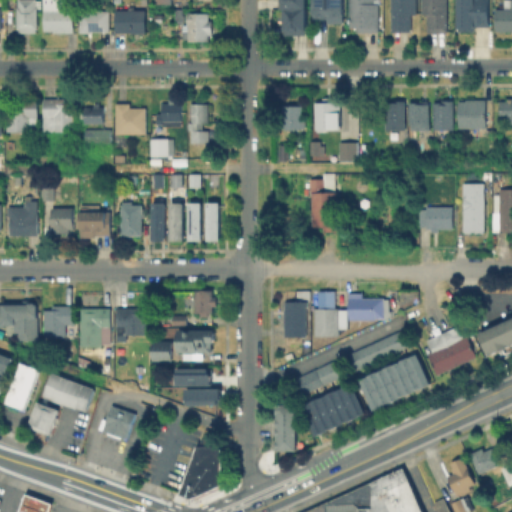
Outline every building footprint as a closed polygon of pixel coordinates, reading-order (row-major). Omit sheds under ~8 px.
[(37,0),(37,6),(38,6),(39,28),(36,28),(36,31),(20,31),(20,27),(18,27),(18,6),(19,6),(19,0),(37,0)] [(65,0),(65,8),(74,7),(74,31),(55,29),(45,29),(45,8),(53,8),(53,0),(65,0)] [(307,0),(307,23),(308,29),(284,30),(284,0),(307,0)] [(343,0),(344,17),(313,18),(313,0),(343,0)] [(376,0),(376,5),(381,5),(381,33),(359,33),(359,27),(351,27),(351,0),(376,0)] [(413,33),(393,33),(393,0),(418,0),(418,16),(413,16),(413,33)] [(449,0),(449,15),(448,33),(429,33),(429,15),(425,15),(425,0),(449,0)] [(478,0),(478,30),(460,30),(460,0),(478,0)] [(511,0),(511,30),(496,30),(496,8),(505,7),(505,0),(511,0)] [(148,9),(149,32),(134,32),(134,31),(118,31),(118,9),(118,1),(135,1),(135,9),(148,9)] [(112,10),(112,30),(93,30),(93,31),(81,31),(81,10),(82,9),(82,4),(95,4),(95,10),(112,10)] [(210,12),(210,19),(213,19),(213,33),(210,33),(210,39),(190,39),(190,38),(185,38),(185,29),(190,29),(189,24),(189,10),(195,11),(195,12),(210,12)] [(38,97),(38,130),(29,130),(8,130),(8,103),(17,103),(17,97),(38,97)] [(65,97),(65,103),(75,103),(75,130),(54,130),(54,121),(44,121),(44,97),(65,97)] [(333,97),(333,101),(342,101),(342,128),(324,128),(324,130),(318,130),(318,128),(316,128),(316,101),(325,101),(325,98),(333,97)] [(511,97),(511,123),(509,123),(509,117),(500,117),(500,100),(509,100),(509,98),(511,97)] [(487,98),(487,127),(459,127),(459,100),(467,100),(467,98),(487,98)] [(406,99),(407,128),(387,128),(386,101),(396,101),(396,99),(406,99)] [(454,99),(454,129),(435,129),(435,101),(443,101),(443,99),(454,99)] [(429,100),(429,102),(430,102),(431,129),(410,129),(410,101),(422,101),(422,100),(429,100)] [(182,101),(183,124),(164,125),(164,123),(158,123),(158,113),(163,112),(163,102),(182,101)] [(148,107),(147,132),(117,132),(117,102),(132,102),(132,107),(148,107)] [(209,102),(209,121),(199,121),(199,129),(189,129),(189,121),(192,121),(191,102),(209,102)] [(100,103),(100,105),(105,105),(105,122),(86,122),(86,117),(82,117),(82,111),(86,111),(86,105),(96,105),(96,103),(100,103)] [(303,104),(303,117),(306,117),(306,126),(303,126),(303,127),(284,128),(284,105),(303,104)] [(112,128),(112,141),(87,141),(86,128),(112,128)] [(193,144),(193,133),(211,133),(211,145),(193,144)] [(170,137),(170,154),(152,154),(152,137),(170,137)] [(320,139),(320,154),(311,154),(311,139),(320,139)] [(359,140),(359,160),(341,160),(341,140),(359,140)] [(289,143),(290,158),(286,158),(287,160),(280,160),(280,158),(279,158),(279,143),(289,143)] [(127,161),(116,161),(116,154),(126,153),(127,161)] [(42,165),(42,157),(56,157),(56,165),(42,165)] [(153,188),(153,175),(166,175),(166,188),(153,188)] [(173,188),(173,175),(184,175),(184,188),(173,188)] [(192,188),(192,176),(204,176),(204,188),(192,188)] [(311,226),(310,177),(335,177),(336,226),(311,226)] [(54,184),(55,199),(43,199),(42,184),(54,184)] [(466,234),(466,184),(486,185),(486,234),(466,234)] [(511,230),(500,231),(500,188),(511,187),(511,230)] [(38,199),(38,213),(39,213),(39,234),(11,234),(11,215),(8,215),(8,205),(26,205),(26,199),(27,199),(26,195),(32,195),(32,199),(38,199)] [(143,203),(143,234),(122,234),(122,203),(124,203),(124,200),(133,201),(133,203),(143,203)] [(218,201),(205,201),(205,240),(218,239),(218,201)] [(173,243),(173,204),(187,204),(187,243),(173,243)] [(155,244),(155,205),(169,205),(169,244),(155,244)] [(191,243),(192,205),(206,205),(206,243),(191,243)] [(454,205),(454,227),(427,227),(427,225),(420,225),(420,213),(427,214),(427,205),(454,205)] [(70,232),(52,232),(52,226),(53,226),(52,206),(75,206),(75,227),(70,228),(70,232)] [(211,243),(211,206),(224,206),(224,243),(211,243)] [(83,238),(83,214),(112,214),(112,238),(83,238)] [(214,288),(214,295),(217,295),(217,305),(214,305),(214,312),(208,312),(208,315),(201,315),(201,312),(196,311),(196,288),(214,288)] [(336,295),(336,310),(340,310),(339,338),(316,338),(316,310),(320,310),(320,295),(336,295)] [(385,297),(385,317),(377,317),(377,318),(350,318),(350,297),(385,297)] [(306,300),(307,335),(285,335),(285,308),(286,308),(285,300),(306,300)] [(75,304),(75,323),(66,323),(66,335),(45,335),(44,308),(56,305),(75,304)] [(39,327),(39,342),(16,342),(16,327),(0,327),(0,306),(39,306),(39,327)] [(112,342),(102,343),(102,333),(82,334),(81,307),(111,306),(112,342)] [(147,333),(147,338),(126,338),(126,340),(118,340),(117,307),(148,307),(148,333),(147,333)] [(188,314),(188,323),(174,324),(174,314),(188,314)] [(511,342),(487,354),(477,332),(511,316),(511,342)] [(459,324),(464,336),(468,334),(478,355),(438,373),(428,353),(433,350),(427,338),(459,324)] [(350,356),(406,330),(413,345),(357,371),(350,356)] [(214,355),(180,354),(181,332),(220,332),(219,345),(214,345),(214,355)] [(154,363),(154,342),(174,342),(174,363),(154,363)] [(420,356),(433,386),(375,412),(362,382),(420,356)] [(90,361),(88,367),(78,364),(80,358),(90,361)] [(293,382),(341,360),(348,376),(300,398),(293,382)] [(40,368),(26,408),(8,402),(22,362),(40,368)] [(0,363),(14,369),(2,401),(0,400),(0,363)] [(175,368),(206,367),(206,372),(210,372),(210,383),(175,384),(175,368)] [(42,393),(51,371),(94,387),(86,410),(76,406),(76,408),(51,399),(52,397),(42,393)] [(275,385),(288,379),(292,387),(279,394),(275,385)] [(353,386),(366,417),(319,437),(306,406),(353,386)] [(185,387),(219,387),(219,398),(216,398),(216,404),(185,404),(185,387)] [(36,400),(57,408),(48,433),(27,425),(36,400)] [(116,402),(128,406),(127,409),(130,410),(131,407),(137,409),(136,412),(137,412),(128,438),(104,430),(113,404),(115,405),(116,402)] [(278,453),(278,408),(298,408),(297,453),(278,453)] [(180,493),(196,445),(222,448),(222,483),(192,497),(180,493)] [(494,446),(495,450),(500,448),(502,454),(498,456),(501,463),(479,472),(471,452),(483,447),(485,450),(494,446)] [(473,488),(458,495),(448,474),(454,472),(452,468),(454,467),(451,461),(464,455),(476,482),(471,485),(473,488)] [(511,465),(511,483),(510,484),(502,467),(511,463),(511,465)] [(422,511),(297,511),(402,465),(422,511)] [(21,511),(28,494),(54,504),(50,511),(21,511)] [(452,511),(439,511),(434,501),(445,496),(452,511)] [(467,510),(463,511),(456,511),(452,502),(461,497),(467,510)]
